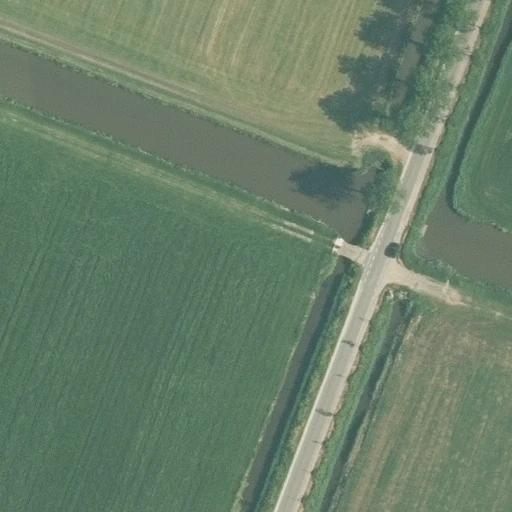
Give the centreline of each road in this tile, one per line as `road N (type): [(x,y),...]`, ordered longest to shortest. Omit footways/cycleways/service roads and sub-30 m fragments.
road 1 (unclassified): [(285,511),(479,0)]
road 2 (track): [(378,264),(0,113)]
